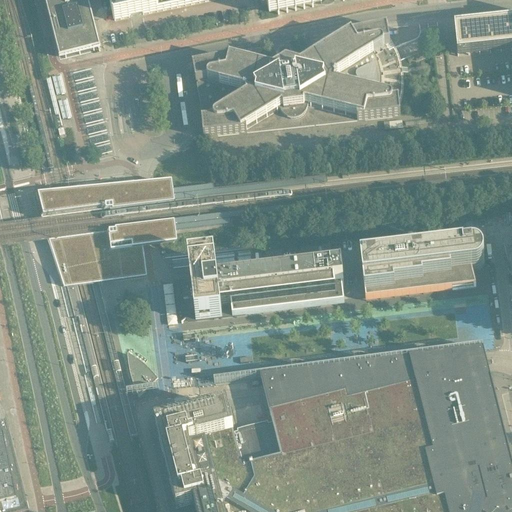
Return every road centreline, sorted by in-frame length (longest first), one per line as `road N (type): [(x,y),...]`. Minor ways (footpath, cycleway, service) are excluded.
road 1 (residential): [(511,360),(495,238),(167,277),(159,270),(143,152)]
road 2 (residential): [(166,511),(143,421),(156,405),(511,366)]
road 3 (secondary): [(100,511),(70,426),(0,145)]
road 4 (residential): [(177,58),(363,20),(511,4)]
road 5 (secondary): [(0,224),(61,511)]
road 6 (residential): [(177,58),(120,73),(109,89),(116,138),(143,152)]
